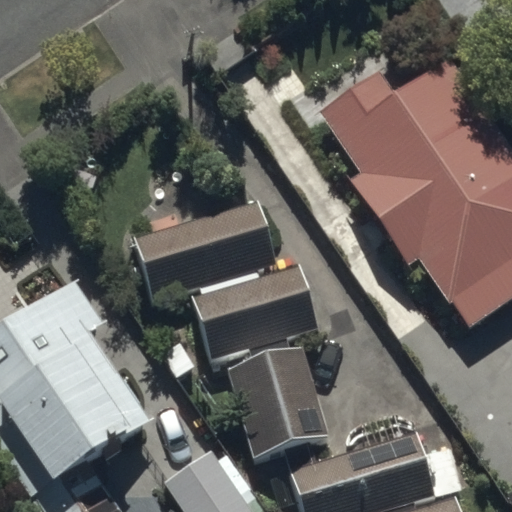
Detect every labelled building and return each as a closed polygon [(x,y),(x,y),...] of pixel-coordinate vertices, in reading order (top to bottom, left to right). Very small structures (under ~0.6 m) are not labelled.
[(511,165),(454,79),(403,113),(386,87),(321,130),(359,187),(351,192),(412,283),(426,274),(468,338),(511,308),(511,165)] [(273,283),(256,216),(137,250),(154,311),(200,298),(202,306),(191,309),(209,372),(228,367),(259,474),(331,453),(303,356),(288,360),(286,350),(321,340),(302,274),(273,283)] [(100,330),(69,287),(0,336),(0,460),(37,511),(109,511),(88,483),(134,450),(128,443),(151,426),(88,339),(100,330)] [(421,446),(292,481),(300,511),(432,511),(462,504),(449,456),(425,463),(421,446)] [(244,511),(212,463),(164,495),(175,511),(244,511)]
